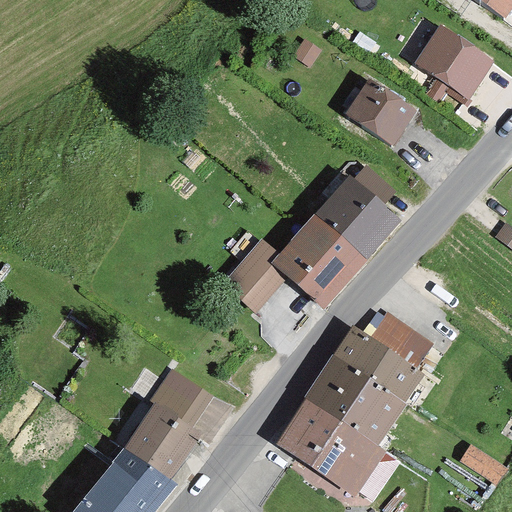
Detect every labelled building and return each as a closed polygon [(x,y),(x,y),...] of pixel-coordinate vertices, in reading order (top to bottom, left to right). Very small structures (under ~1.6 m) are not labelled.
[(511,0),(471,0),(505,23),(511,12),(511,0)] [(469,101),(492,65),(444,33),(420,70),(469,101)] [(308,46),(300,59),(312,68),(321,55),(308,46)] [(373,84),(353,111),(369,123),(364,129),(392,148),(416,114),(373,84)] [(348,118),(364,129),(369,123),(353,111),(348,118)] [(372,163),(321,219),(363,263),(397,224),(398,222),(384,208),(400,190),(372,163)] [(322,307),(363,263),(321,219),(320,221),(316,217),(311,222),(316,226),(284,261),(265,245),(227,286),(255,311),(281,282),(280,278),(285,272),(313,299),(322,307)] [(511,235),(505,230),(495,243),(511,254),(511,235)] [(355,334),(338,361),(403,402),(420,378),(414,374),(431,348),(388,318),(385,323),(376,317),(362,338),(359,336),(355,334)] [(338,361),(311,403),(375,444),(403,402),(338,361)] [(150,406),(157,411),(180,376),(173,372),(150,406)] [(157,411),(160,413),(185,379),(180,376),(157,411)] [(210,399),(185,379),(160,413),(187,431),(210,399)] [(362,464),(375,444),(311,403),(283,447),(355,494),(371,471),(362,464)] [(187,431),(160,413),(130,452),(170,482),(199,441),(187,431)] [(476,442),(464,460),(499,484),(511,466),(476,442)] [(152,511),(174,485),(170,482),(130,452),(81,511),(152,511)]
